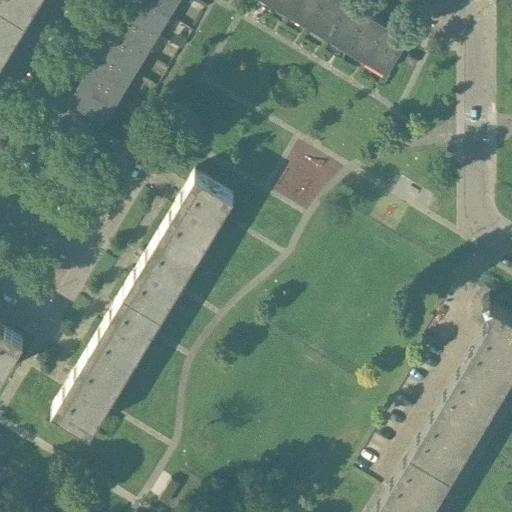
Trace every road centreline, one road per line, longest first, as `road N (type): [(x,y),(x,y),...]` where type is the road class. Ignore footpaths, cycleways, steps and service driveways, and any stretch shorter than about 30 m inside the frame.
road 1 (residential): [(0,118),(123,193),(53,309),(0,277)]
road 2 (residential): [(381,474),(454,346),(462,286),(494,237)]
road 3 (residential): [(494,237),(473,206),(472,14),(449,0)]
